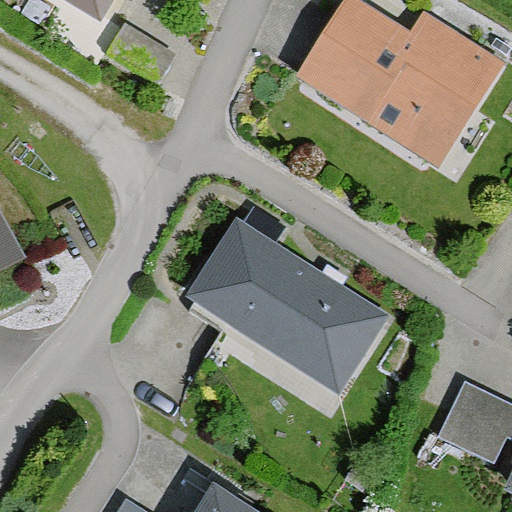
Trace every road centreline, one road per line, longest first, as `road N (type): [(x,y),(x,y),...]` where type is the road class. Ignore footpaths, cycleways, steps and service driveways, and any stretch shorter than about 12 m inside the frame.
road 1 (residential): [(188,160),(499,316)]
road 2 (residential): [(0,431),(188,160)]
road 3 (residential): [(0,68),(188,160)]
road 4 (residential): [(188,160),(247,0)]
